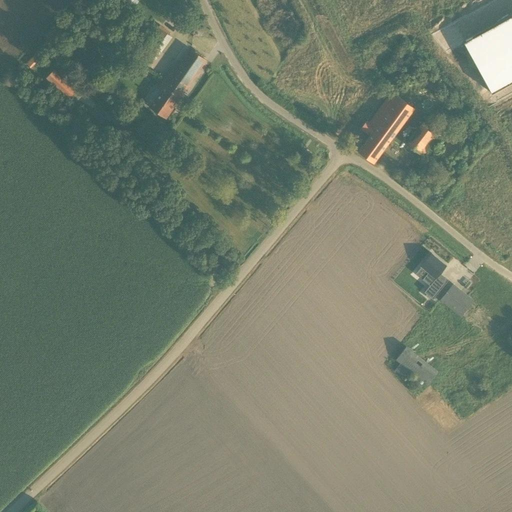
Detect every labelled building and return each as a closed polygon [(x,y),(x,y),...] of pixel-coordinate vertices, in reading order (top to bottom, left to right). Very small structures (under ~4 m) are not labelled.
[(511,9),(470,32),(497,83),(511,74),(511,9)] [(152,35),(147,42),(158,50),(163,43),(169,35),(159,28),(158,27),(152,35)] [(165,117),(206,60),(191,50),(180,65),(176,62),(161,84),(165,86),(150,107),(165,117)] [(69,85),(52,70),(45,77),(63,93),(69,85)] [(98,78),(92,84),(103,94),(108,88),(98,78)] [(370,135),(358,152),(373,163),(414,108),(392,92),(369,123),(366,121),(361,128),(370,135)] [(444,133),(425,119),(407,144),(426,158),(444,135),(443,134),(444,133)] [(453,134),(438,153),(451,163),(466,144),(453,134)] [(422,268),(430,274),(424,281),(432,287),(429,290),(435,296),(446,283),(439,278),(448,267),(433,255),(422,268)] [(461,317),(474,301),(453,284),(440,300),(461,317)] [(396,360),(399,363),(395,369),(419,387),(423,382),(427,384),(436,372),(405,348),(396,360)]
